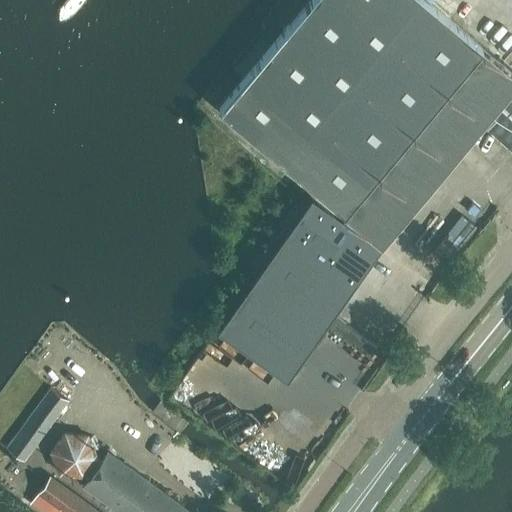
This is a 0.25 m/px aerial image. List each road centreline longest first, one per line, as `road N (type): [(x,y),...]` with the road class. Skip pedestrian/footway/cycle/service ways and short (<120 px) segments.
road 1 (unclassified): [(393,396),(511,253)]
road 2 (unclassified): [(305,511),(393,396)]
road 3 (primary): [(424,417),(511,308)]
